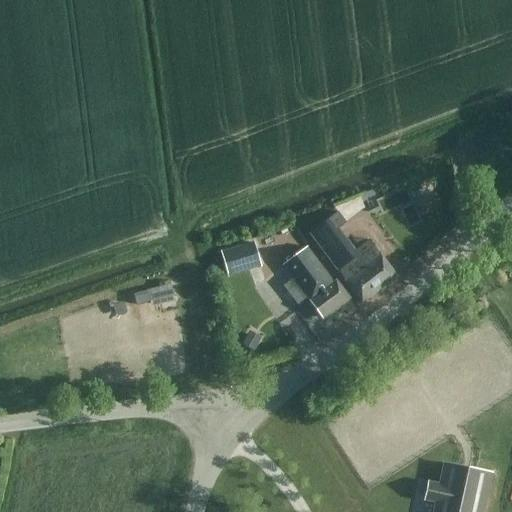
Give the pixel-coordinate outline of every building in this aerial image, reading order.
[(355,251),(337,227),(345,221),(338,212),(310,232),(363,305),(398,279),(370,240),(355,251)] [(221,250),(229,276),(261,266),(253,240),(221,250)] [(283,266),(292,278),(323,319),(349,300),(336,282),(333,284),(306,248),(283,266)] [(171,284),(146,291),(151,308),(176,301),(171,284)] [(249,331),(242,345),(254,351),(261,337),(249,331)] [(483,511),(492,473),(443,462),(438,483),(427,481),(423,501),(434,503),(432,511),(483,511)]
